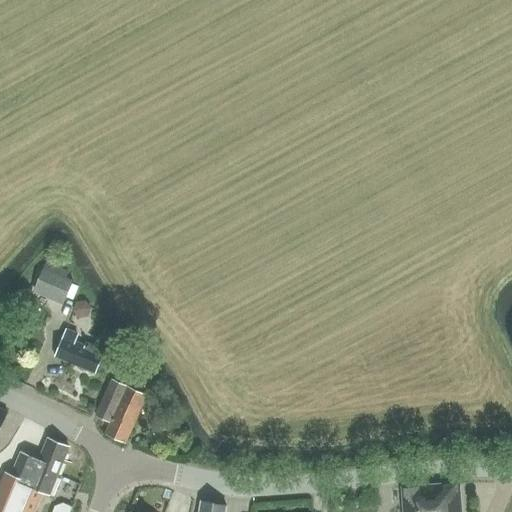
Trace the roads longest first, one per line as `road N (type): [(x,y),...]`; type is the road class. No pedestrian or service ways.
road 1 (tertiary): [(119,456),(241,486),(511,468)]
road 2 (tertiary): [(119,456),(0,394)]
